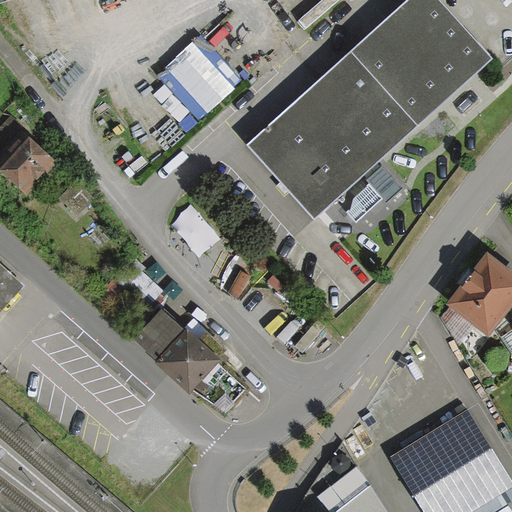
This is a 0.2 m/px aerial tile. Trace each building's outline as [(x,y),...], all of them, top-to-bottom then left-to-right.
[(438,0),(406,0),(249,145),(285,186),(314,221),(490,59),(438,0)] [(201,120),(246,78),(204,34),(159,76),(201,120)] [(0,170),(30,198),(60,164),(29,138),(0,170)] [(491,337),(511,309),(511,271),(488,252),(449,307),(491,337)] [(0,313),(24,286),(0,264),(0,313)] [(155,363),(191,393),(193,390),(226,412),(238,399),(246,390),(217,364),(222,358),(162,308),(135,338),(157,359),(155,363)] [(493,511),(511,501),(511,479),(469,411),(391,458),(424,511),(493,511)] [(388,511),(358,466),(328,489),(342,509),(337,511),(388,511)]
